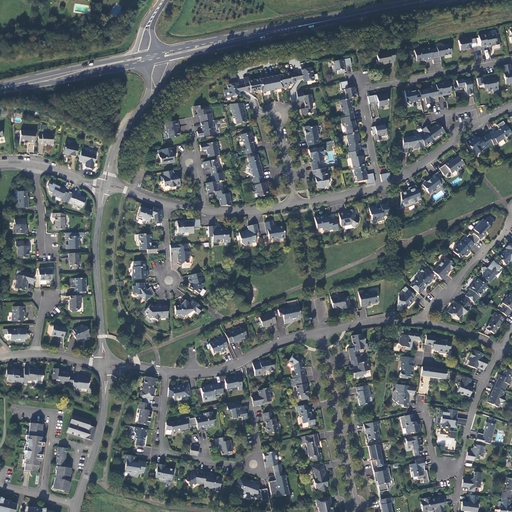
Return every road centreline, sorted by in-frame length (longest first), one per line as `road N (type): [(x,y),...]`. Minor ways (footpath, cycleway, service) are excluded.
road 1 (residential): [(166,371),(161,442),(169,454),(254,464),(249,401)]
road 2 (unclassified): [(103,364),(96,250),(105,186)]
road 3 (residential): [(355,506),(321,332)]
road 4 (residential): [(321,332),(213,371),(166,371)]
road 5 (residential): [(511,106),(482,125),(457,128),(455,141),(380,186)]
road 6 (residential): [(363,92),(511,57)]
road 7 (primary): [(173,56),(320,21)]
road 8 (primary): [(131,56),(0,87)]
road 9 (residential): [(511,222),(422,320)]
